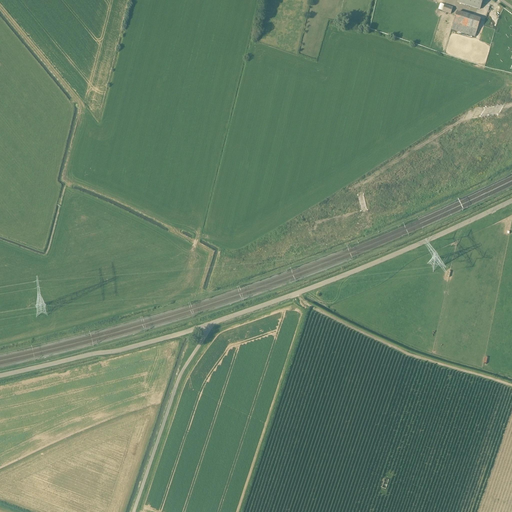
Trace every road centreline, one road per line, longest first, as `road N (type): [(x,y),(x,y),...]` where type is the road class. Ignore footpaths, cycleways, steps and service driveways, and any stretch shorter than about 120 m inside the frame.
road 1 (motorway): [(0,407),(210,311),(511,125)]
road 2 (motorway): [(511,112),(248,277),(0,393)]
road 3 (unclassified): [(0,375),(179,334),(342,276),(511,200)]
road 4 (track): [(0,457),(164,381),(252,320),(366,278),(398,253)]
road 5 (track): [(511,93),(337,195),(311,221),(241,262),(218,268),(185,260),(187,275),(197,275)]
road 6 (track): [(215,343),(126,356),(70,394),(0,407)]
road 7 (track): [(511,147),(434,196),(387,213),(378,207),(374,174)]
road 8 (unclassified): [(133,511),(176,393),(199,380)]
